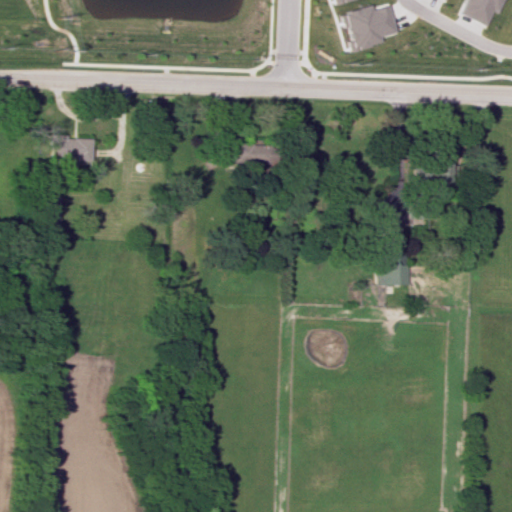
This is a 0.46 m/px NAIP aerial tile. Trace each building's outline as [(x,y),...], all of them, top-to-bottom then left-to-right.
[(498,0),(461,0),(455,13),(481,25),(488,10),(493,12),(498,0)] [(391,32),(384,4),(367,9),(366,4),(339,12),(346,39),(343,40),(346,51),(377,42),(375,36),(391,32)] [(59,163),(86,164),(86,138),(62,138),(62,134),(47,133),(46,156),(59,156),(59,163)] [(427,183),(445,182),(444,153),(426,154),(427,183)] [(55,230),(56,195),(39,195),(38,229),(55,230)] [(373,283),(403,284),(404,244),(374,244),(373,283)]
